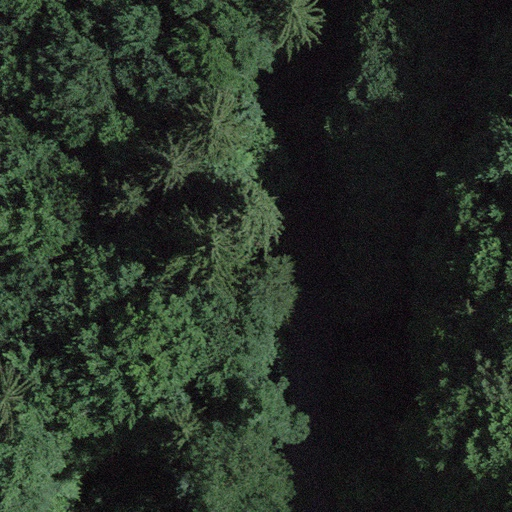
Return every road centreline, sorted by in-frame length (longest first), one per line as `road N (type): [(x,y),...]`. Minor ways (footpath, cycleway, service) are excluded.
road 1 (unclassified): [(349,0),(328,78),(314,215),(310,511)]
road 2 (unclassified): [(460,511),(437,409),(439,243),(500,55),(511,41)]
